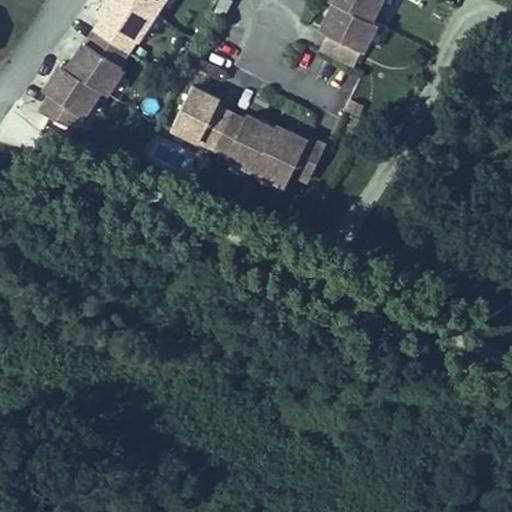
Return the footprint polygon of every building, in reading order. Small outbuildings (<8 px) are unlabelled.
[(158,4),(152,0),(106,0),(103,6),(108,9),(101,20),(132,40),(138,30),(140,31),(158,4)] [(370,9),(352,0),(331,0),(322,19),(328,22),(321,37),(355,54),(376,11),(370,9)] [(374,0),(352,0),(370,9),(374,0)] [(132,40),(101,20),(91,35),(89,33),(74,57),(106,77),(112,81),(126,59),(122,56),(132,40)] [(57,83),(46,101),(80,118),(106,77),(74,57),(67,53),(51,79),(57,83)] [(348,99),(358,76),(315,57),(309,72),(319,77),(316,85),(348,99)] [(222,87),(194,73),(175,114),(216,134),(232,101),(218,94),(222,87)] [(246,108),(232,101),(216,134),(230,141),(229,144),(255,156),(275,116),(249,103),(246,108)] [(288,127),(291,119),(277,112),(275,116),(285,120),(282,125),(288,127)] [(310,167),(326,133),(309,125),(307,127),(291,119),(288,127),(282,125),(285,120),(275,116),(255,156),(270,163),(273,158),(290,167),(293,159),(310,167)] [(287,172),(290,167),(273,158),(270,163),(287,172)] [(511,446),(511,428),(482,412),(474,426),(511,446)]
